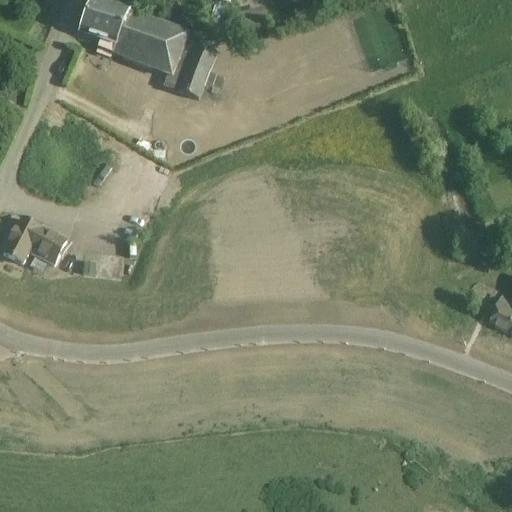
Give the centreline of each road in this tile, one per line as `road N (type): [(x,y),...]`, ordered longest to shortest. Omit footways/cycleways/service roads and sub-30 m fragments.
road 1 (unclassified): [(39,358),(345,336),(471,363),(511,381)]
road 2 (unclassified): [(0,187),(83,0)]
